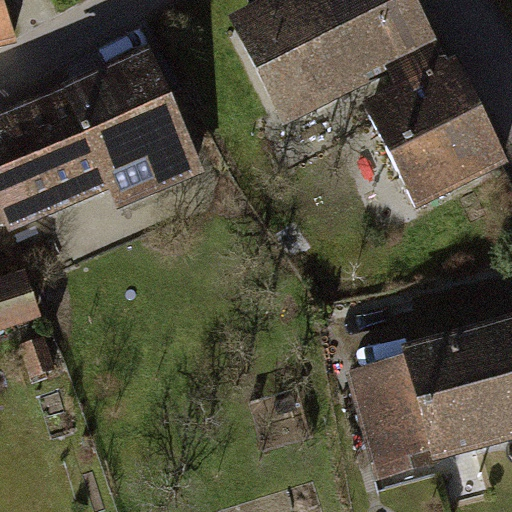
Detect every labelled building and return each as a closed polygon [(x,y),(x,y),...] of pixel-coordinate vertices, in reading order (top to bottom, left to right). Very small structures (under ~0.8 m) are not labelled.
[(437,79),(398,0),(283,0),(217,32),(277,156),(389,102),(437,79)] [(0,3),(0,43),(14,40),(0,3)] [(146,55),(0,121),(0,236),(8,254),(91,217),(101,238),(207,189),(146,55)] [(450,73),(437,79),(389,102),(406,137),(367,155),(402,226),(501,178),(450,73)] [(20,282),(0,287),(0,340),(35,329),(20,282)] [(351,386),(377,479),(511,441),(511,327),(404,358),(407,371),(351,386)] [(42,347),(17,355),(24,377),(49,370),(42,347)]
